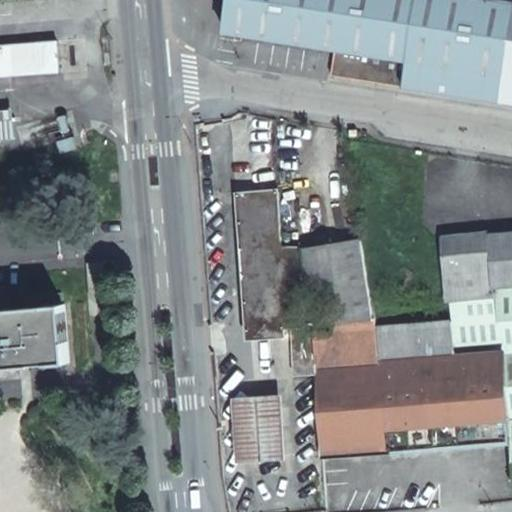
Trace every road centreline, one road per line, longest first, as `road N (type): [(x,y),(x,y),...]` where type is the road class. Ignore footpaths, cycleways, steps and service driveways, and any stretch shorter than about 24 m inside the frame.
road 1 (secondary): [(186,511),(147,69)]
road 2 (tertiary): [(147,69),(511,138)]
road 3 (unknown): [(161,230),(0,242)]
